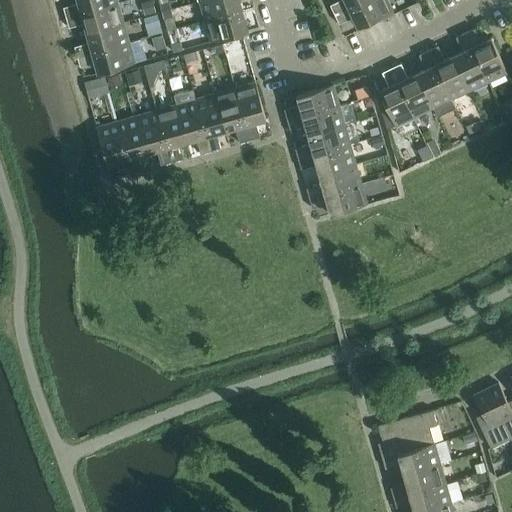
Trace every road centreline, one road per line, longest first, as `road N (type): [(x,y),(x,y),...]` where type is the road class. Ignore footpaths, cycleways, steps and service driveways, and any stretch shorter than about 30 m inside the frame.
road 1 (unclassified): [(81,511),(24,348),(18,237),(0,180)]
road 2 (residential): [(493,0),(364,59),(287,78),(267,0)]
